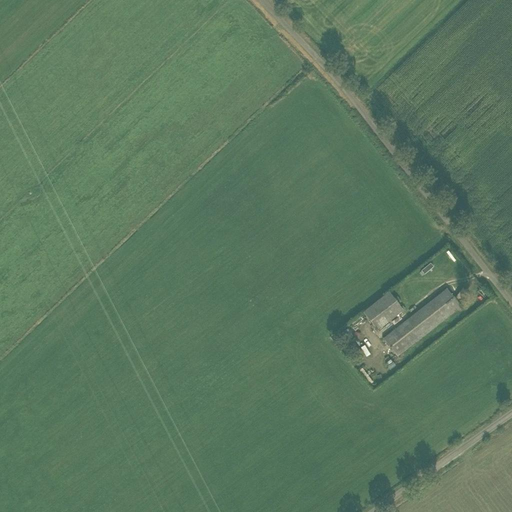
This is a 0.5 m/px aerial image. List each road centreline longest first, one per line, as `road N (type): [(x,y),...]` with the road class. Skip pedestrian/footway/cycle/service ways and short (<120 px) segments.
road 1 (unclassified): [(511,299),(347,88),(264,0)]
road 2 (unclassified): [(362,511),(511,413)]
